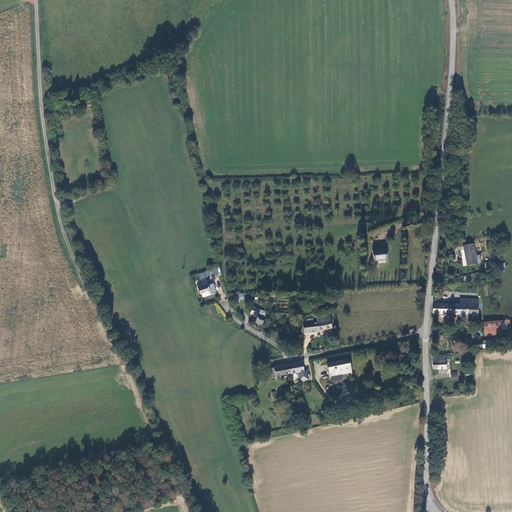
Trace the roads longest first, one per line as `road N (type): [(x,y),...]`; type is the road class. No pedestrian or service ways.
road 1 (tertiary): [(450,0),(451,71),(426,332)]
road 2 (unclassified): [(426,332),(292,354),(228,312),(224,301)]
road 3 (unclassified): [(35,0),(58,205)]
road 4 (tertiary): [(426,332),(427,489),(440,511)]
